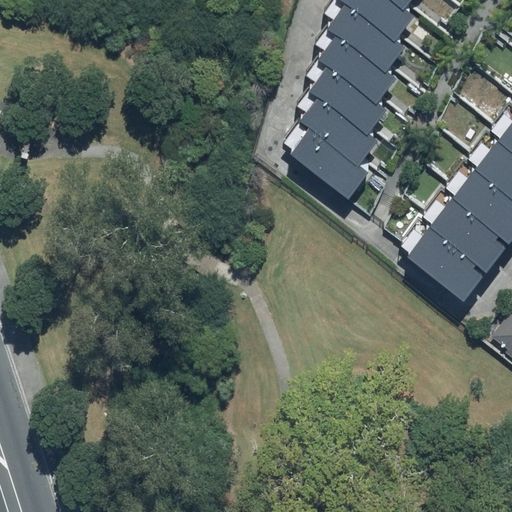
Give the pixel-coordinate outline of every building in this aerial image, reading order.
[(355,0),(346,11),(355,18),(338,39),(347,46),(326,74),(336,82),(320,103),(330,111),(308,140),(367,186),(386,161),(372,150),(394,123),(385,116),(405,89),(396,82),(415,58),(407,51),(424,30),(415,23),(433,0),(355,0)] [(511,12),(511,0),(495,0),(493,4),(509,16),(511,12)] [(503,29),(478,10),(468,23),(493,42),(503,29)] [(476,289),(511,242),(511,85),(446,169),(460,180),(413,239),(476,289)] [(511,334),(511,316),(502,330),(511,337),(511,334)]
